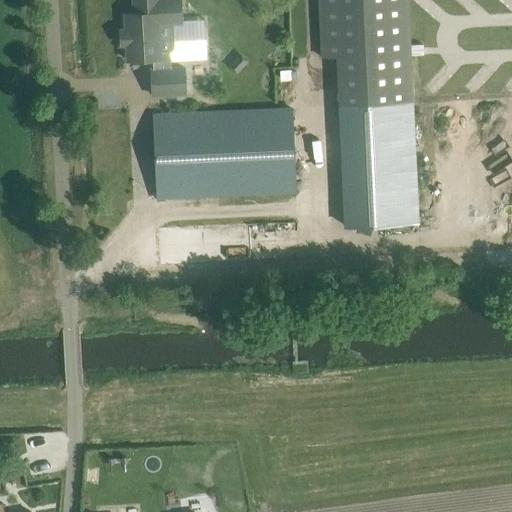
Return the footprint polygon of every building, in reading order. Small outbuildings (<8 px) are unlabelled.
[(133,0),(134,13),(125,13),(126,29),(120,30),(120,44),(127,44),(127,60),(152,59),(153,69),(151,69),(151,71),(152,94),(185,93),(184,67),(171,68),(170,51),(159,51),(158,23),(181,22),(180,0),(133,0)] [(409,0),(318,0),(320,58),(336,57),(344,227),(419,224),(409,0)] [(153,115),(157,201),(162,200),(162,198),(296,191),(291,108),(153,115)] [(150,263),(201,261),(200,233),(149,235),(150,263)] [(111,487),(113,511),(152,509),(151,485),(111,487)]
